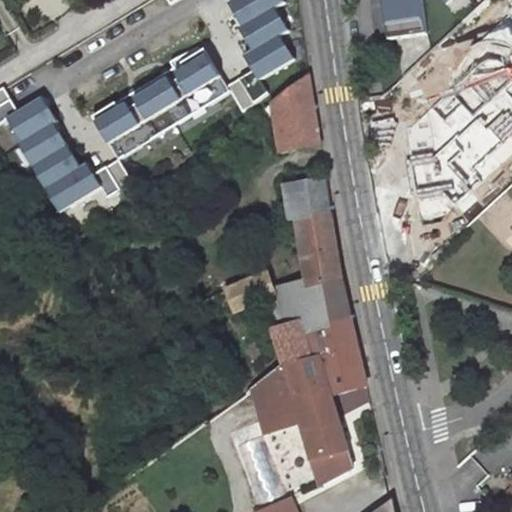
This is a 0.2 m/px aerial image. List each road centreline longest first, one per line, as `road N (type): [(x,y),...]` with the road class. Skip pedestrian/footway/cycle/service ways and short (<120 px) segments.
road 1 (tertiary): [(327,0),(345,141),(401,426)]
road 2 (residential): [(0,76),(123,0)]
